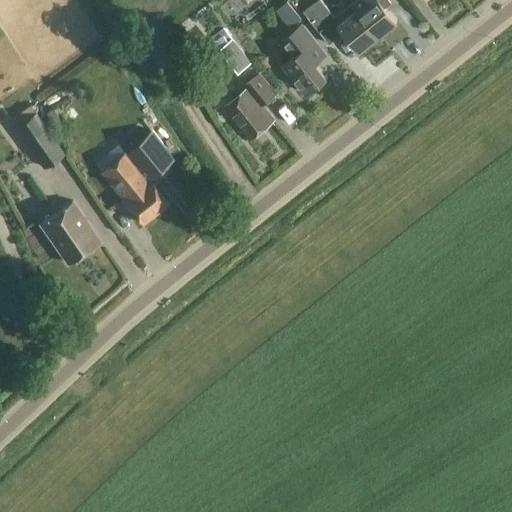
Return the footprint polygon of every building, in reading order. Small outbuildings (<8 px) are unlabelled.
[(329,44),(336,39),(345,31),(360,50),(377,36),(351,4),(339,14),(335,16),(321,0),(316,0),(303,11),(329,44)] [(356,0),(351,4),(377,36),(397,21),(389,10),(398,3),(395,0),(356,0)] [(286,30),(302,17),(291,4),(276,17),(286,30)] [(303,26),(283,42),(295,57),(283,66),(306,93),(326,77),(315,63),(325,55),(303,26)] [(220,48),(238,72),(251,62),(233,38),(220,48)] [(275,95),(258,74),(245,85),(248,89),(229,103),(236,112),(231,116),(241,129),(243,128),(250,137),(272,120),(261,105),(275,95)] [(63,153),(45,126),(37,112),(15,125),(25,140),(43,167),(63,153)] [(101,170),(100,171),(143,223),(167,203),(147,177),(172,157),(150,130),(124,150),(117,143),(94,162),(101,170)] [(39,223),(66,263),(99,240),(72,200),(39,223)]
